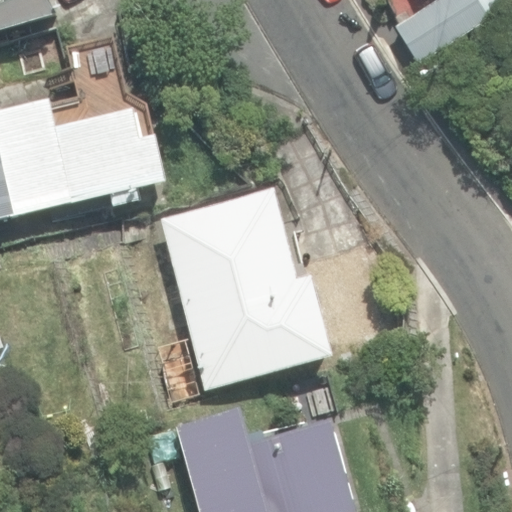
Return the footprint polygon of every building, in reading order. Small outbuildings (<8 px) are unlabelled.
[(0,0),(0,34),(63,19),(52,0),(0,0)] [(443,0),(396,28),(420,69),(492,26),(477,0),(443,0)] [(0,224),(115,199),(116,206),(141,201),(140,193),(169,187),(158,138),(143,142),(136,113),(57,130),(51,102),(0,113),(0,224)] [(164,222),(207,391),(335,359),(314,279),(300,283),(278,193),(164,222)] [(179,428),(201,511),(359,511),(335,423),(255,445),(245,410),(179,428)]
